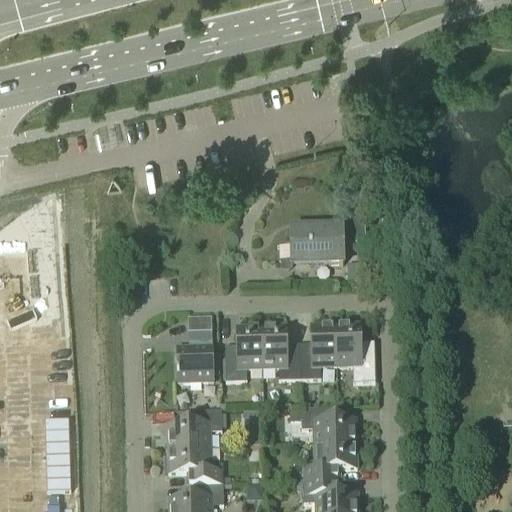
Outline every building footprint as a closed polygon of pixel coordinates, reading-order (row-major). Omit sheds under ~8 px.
[(342,232),(289,233),(290,270),(343,269),(342,232)] [(211,321),(187,322),(188,335),(211,335),(211,321)] [(359,328),(335,329),(336,371),(352,371),(352,387),(374,387),(373,353),(360,353),(359,328)] [(311,354),(298,355),(299,384),(320,383),(320,371),(336,371),(335,329),(310,329),(311,354)] [(285,330),(261,331),(262,373),(277,372),(278,385),(299,384),(298,355),(286,355),(285,330)] [(237,356),(224,357),(225,386),(246,385),(246,373),(262,373),(261,331),(236,331),(237,356)] [(211,350),(176,351),(177,387),(212,386),(211,350)] [(329,411),(300,412),(301,433),(313,433),(313,449),(356,448),(355,423),(330,424),(329,411)] [(192,428),(166,428),(167,453),(209,452),(209,436),(221,436),(221,414),(191,415),(192,428)] [(259,449),(259,417),(244,417),(245,450),(259,449)] [(314,465),(302,465),(302,486),(331,486),(331,473),(356,473),(356,448),(313,449),(314,465)] [(209,452),(167,453),(168,478),(193,477),(193,489),(222,489),(222,467),(210,468),(209,452)] [(331,486),(302,486),(303,508),(315,508),(314,511),(357,511),(357,498),(332,498),(331,486)] [(194,502),(168,503),(168,511),(210,511),(211,510),(223,510),(222,489),(193,489),(194,502)]
